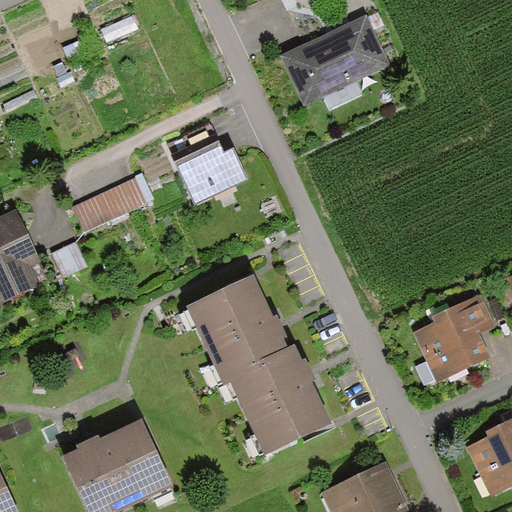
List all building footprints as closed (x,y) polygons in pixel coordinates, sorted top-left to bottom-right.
[(368,18),(281,58),(303,105),(325,95),(330,107),(363,92),(358,81),(390,66),(368,18)] [(249,181),(234,149),(225,153),(208,119),(161,141),(192,207),(249,181)] [(142,176),(74,208),(85,231),(153,200),(142,176)] [(0,305),(43,285),(34,267),(42,263),(17,210),(0,217),(0,305)] [(77,242),(52,255),(64,279),(89,266),(77,242)] [(232,384),(291,356),(254,276),(182,309),(220,390),(232,384)] [(434,326),(417,333),(440,381),(489,358),(478,335),(496,326),(482,296),(431,320),(434,326)] [(291,356),(232,384),(267,459),(335,427),(300,352),(291,356)] [(511,420),(485,435),(488,441),(469,450),(493,497),(511,487),(511,420)] [(139,429),(67,463),(91,511),(146,511),(173,499),(139,429)] [(412,511),(388,461),(322,493),(331,511),(412,511)] [(20,511),(0,471),(0,511),(20,511)]
